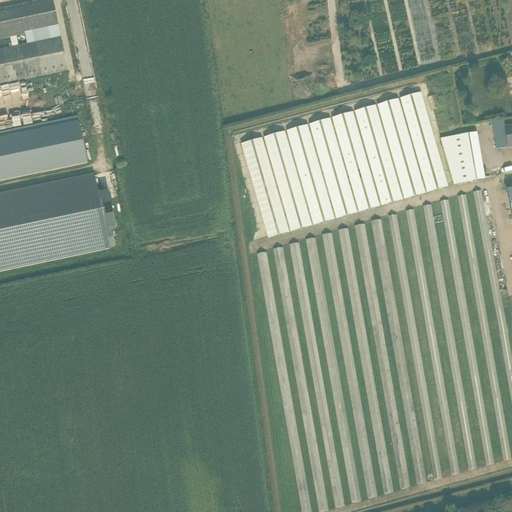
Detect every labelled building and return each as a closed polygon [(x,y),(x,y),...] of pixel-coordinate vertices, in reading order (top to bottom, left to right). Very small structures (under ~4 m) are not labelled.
[(61,37),(18,46),(16,37),(59,28),(53,0),(43,0),(0,9),(0,40),(10,38),(12,47),(0,49),(0,85),(67,71),(61,37)] [(447,187),(420,93),(401,99),(427,193),(447,187)] [(405,199),(424,194),(397,100),(378,105),(405,199)] [(456,102),(451,102),(455,126),(460,125),(456,102)] [(401,200),(374,106),(355,112),(382,206),(401,200)] [(378,207),(351,113),(332,118),(359,212),(378,207)] [(77,117),(0,133),(0,181),(87,163),(77,117)] [(356,213),(329,119),(310,125),(337,219),(356,213)] [(333,220),(306,126),(287,131),(314,225),(333,220)] [(310,226),(283,132),(264,138),(291,232),(310,226)] [(476,133),(450,138),(458,183),(484,179),(476,133)] [(288,233),(261,139),(242,144),(269,238),(288,233)] [(0,271),(109,248),(105,229),(115,227),(108,192),(98,194),(94,175),(0,194),(0,271)] [(500,339),(506,338),(483,190),(473,192),(477,217),(470,219),(466,195),(458,196),(461,217),(452,218),(449,200),(442,201),(457,300),(465,299),(462,276),(472,275),(477,302),(484,301),(481,283),(483,283),(482,278),(490,277),(500,339)] [(432,204),(424,205),(438,302),(447,301),(444,283),(432,204)] [(415,209),(407,210),(415,270),(423,269),(415,209)] [(398,214),(390,215),(402,304),(410,303),(398,214)] [(349,228),(340,229),(353,314),(362,313),(349,228)] [(333,233),(323,234),(333,302),(342,300),(333,233)] [(319,316),(328,315),(316,237),(306,239),(312,278),(313,278),(319,316)] [(283,247),(274,248),(283,304),(293,303),(291,291),(297,290),(303,322),(312,320),(299,242),(289,244),(293,266),(286,267),(283,247)] [(258,253),(266,309),(275,307),(267,252),(258,253)] [(420,291),(423,301),(427,300),(426,297),(429,296),(426,289),(420,291)] [(464,338),(472,337),(469,316),(466,316),(465,310),(461,311),(464,338)] [(453,335),(450,321),(448,321),(446,312),(442,313),(447,336),(453,335)] [(408,329),(411,337),(417,335),(414,327),(408,329)] [(476,404),(486,465),(493,464),(484,404),(478,405),(478,404),(476,404)] [(468,470),(476,468),(465,406),(457,407),(468,470)] [(441,418),(451,475),(459,473),(450,423),(448,423),(447,417),(441,418)] [(433,479),(441,478),(431,418),(423,419),(433,479)] [(426,483),(417,434),(409,435),(418,484),(426,483)] [(313,470),(317,511),(322,511),(328,511),(326,495),(333,494),(334,508),(344,507),(339,469),(336,469),(333,447),(325,448),(330,485),(323,486),(321,469),(313,470)] [(410,487),(406,464),(402,464),(400,449),(394,450),(401,489),(410,487)] [(300,511),(309,511),(305,471),(296,472),(300,511)]
